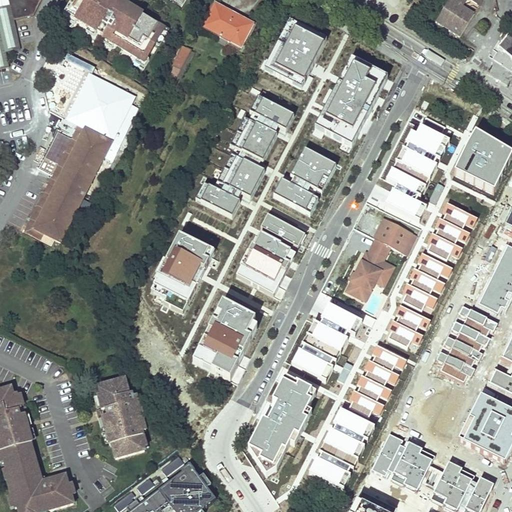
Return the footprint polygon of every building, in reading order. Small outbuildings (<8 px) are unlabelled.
[(34,15),(41,0),(8,0),(10,5),(0,7),(0,70),(9,68),(6,53),(20,50),(13,20),(34,15)] [(117,5),(108,0),(72,0),(70,5),(71,6),(69,10),(66,14),(77,20),(88,27),(97,32),(106,38),(114,43),(138,57),(144,61),(147,57),(156,43),(164,29),(160,26),(137,12),(125,5),(119,1),(117,5)] [(477,0),(448,0),(436,21),(460,36),(473,14),(461,5),(463,0),(473,0),(477,2),(477,0)] [(128,1),(125,5),(137,12),(140,8),(128,1)] [(466,7),(475,12),(478,6),(469,1),(466,7)] [(215,4),(203,28),(241,48),(253,25),(215,4)] [(66,14),(69,10),(67,8),(62,16),(74,24),(77,20),(66,14)] [(289,23),(264,71),(301,90),(326,42),(289,23)] [(160,26),(164,29),(156,43),(160,45),(169,29),(161,24),(160,26)] [(97,32),(88,27),(86,31),(94,36),(97,32)] [(511,38),(509,36),(499,49),(511,59),(511,38)] [(114,43),(106,38),(103,42),(112,47),(114,43)] [(184,46),(174,64),(181,68),(191,50),(184,46)] [(144,61),(138,57),(135,61),(144,66),(149,58),(147,57),(144,61)] [(387,79),(351,60),(315,130),(351,149),(381,91),(387,79)] [(90,75),(67,120),(78,126),(84,129),(34,229),(43,234),(61,244),(120,128),(127,131),(138,109),(131,106),(135,98),(90,75)] [(288,97),(283,107),(295,114),(301,104),(288,97)] [(263,102),(258,100),(250,115),(252,117),(249,123),(273,135),(274,132),(284,137),(285,134),(254,118),(263,102)] [(294,118),(263,102),(254,118),(285,134),(294,118)] [(448,128),(424,116),(391,180),(415,192),(448,128)] [(249,123),(244,121),(230,148),(235,151),(249,123)] [(273,135),(249,123),(235,151),(258,163),(262,165),(276,138),(273,135)] [(84,129),(78,126),(24,233),(40,241),(43,234),(34,229),(84,129)] [(511,158),(511,157),(474,135),(454,176),(494,195),(511,158)] [(235,151),(231,157),(236,160),(264,174),(266,171),(256,166),(258,163),(235,151)] [(336,168),(304,152),(290,180),(288,183),(283,180),(281,183),(273,199),(305,216),(310,218),(328,183),(334,171),(336,168)] [(236,160),(231,157),(213,191),(237,204),(239,200),(248,205),(250,202),(222,187),(236,160)] [(264,174),(236,160),(222,187),(250,202),(264,174)] [(201,205),(209,189),(204,186),(196,202),(201,205)] [(209,189),(201,205),(232,221),(240,205),(237,204),(213,191),(209,189)] [(478,220),(448,206),(384,340),(414,354),(478,220)] [(386,263),(393,249),(402,253),(412,233),(384,220),(381,225),(374,240),(376,240),(368,255),(366,254),(362,262),(356,274),(352,282),(347,292),(366,301),(376,283),(386,263)] [(299,236),(272,222),(268,229),(263,227),(260,232),(263,233),(254,249),(253,248),(241,270),(236,280),(241,282),(273,299),(301,246),(296,244),(300,236),(299,236)] [(183,316),(213,257),(177,238),(173,245),(176,246),(151,293),(166,301),(163,306),(183,316)] [(511,289),(511,249),(507,247),(476,304),(498,316),(511,289)] [(129,321),(140,331),(154,316),(143,306),(129,321)] [(255,323),(222,306),(217,316),(212,325),(208,334),(203,342),(193,363),(230,383),(238,367),(243,358),(245,353),(251,342),(257,330),(252,328),(255,323)] [(330,376),(324,373),(321,372),(324,365),(333,370),(336,364),(347,342),(339,337),(342,331),(354,338),(361,324),(328,307),(323,317),(321,321),(322,321),(319,327),(313,324),(306,338),(302,347),(299,352),(292,366),(320,381),(325,384),(330,376)] [(495,325),(461,310),(433,371),(467,387),(495,325)] [(511,338),(501,361),(511,366),(511,378),(511,381),(495,373),(489,386),(511,397),(511,338)] [(406,363),(375,347),(309,478),(341,494),(406,363)] [(195,394),(203,380),(191,374),(184,387),(195,394)] [(112,444),(116,459),(146,451),(142,436),(144,435),(142,427),(143,426),(142,420),(138,407),(136,401),(135,401),(133,392),(130,393),(126,378),(100,386),(102,394),(99,394),(103,409),(101,410),(105,424),(110,445),(112,444)] [(285,380),(282,384),(281,388),(272,404),(264,420),(269,422),(267,425),(263,423),(248,451),(266,479),(276,472),(290,446),(294,448),(299,440),(294,437),(303,421),(307,423),(312,415),(307,412),(316,395),(298,387),(285,380)] [(12,387),(0,390),(0,451),(0,452),(4,465),(2,465),(3,468),(5,468),(8,481),(7,481),(15,510),(18,509),(18,511),(44,511),(74,504),(66,475),(52,479),(53,482),(40,486),(37,473),(40,472),(23,409),(21,409),(20,406),(17,393),(14,394),(12,387)] [(511,448),(511,414),(480,399),(460,441),(505,464),(511,448)] [(435,458),(389,437),(373,473),(418,494),(435,458)] [(164,473),(169,480),(191,463),(188,460),(184,463),(181,460),(164,473)] [(481,511),(493,486),(448,465),(431,500),(455,511),(481,511)] [(184,477),(135,511),(206,511),(218,504),(197,476),(197,475),(192,468),(183,475),(184,477)] [(139,491),(144,498),(162,485),(159,481),(154,485),(152,482),(139,491)] [(393,511),(395,510),(363,493),(353,511),(393,511)] [(134,495),(116,508),(118,511),(124,511),(135,504),(134,501),(137,499),(134,495)]
